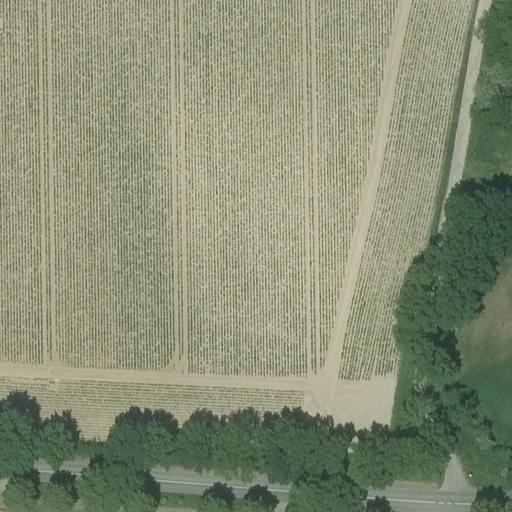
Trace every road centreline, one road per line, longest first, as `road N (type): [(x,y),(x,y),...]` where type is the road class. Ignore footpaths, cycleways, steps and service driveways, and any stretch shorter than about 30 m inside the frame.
road 1 (track): [(487,0),(419,387),(449,471),(448,511)]
road 2 (unclassified): [(0,478),(84,492),(511,499)]
